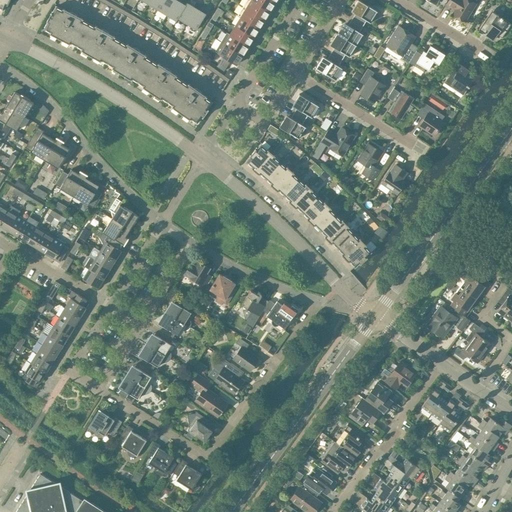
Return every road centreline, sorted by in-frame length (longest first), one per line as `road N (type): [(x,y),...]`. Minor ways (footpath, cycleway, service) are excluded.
road 1 (residential): [(317,302),(212,459),(98,392)]
road 2 (tertiary): [(233,511),(372,318)]
road 3 (residential): [(372,318),(200,156)]
road 4 (tertiary): [(372,318),(511,128)]
road 5 (residential): [(200,156),(6,38)]
road 6 (residential): [(161,222),(103,171),(38,93),(0,65)]
road 7 (residential): [(332,511),(439,363)]
road 8 (residential): [(475,388),(510,340),(481,314),(510,275)]
road 9 (residential): [(317,302),(187,242)]
road 10 (residential): [(409,144),(293,75)]
road 11 (residential): [(233,103),(299,0)]
